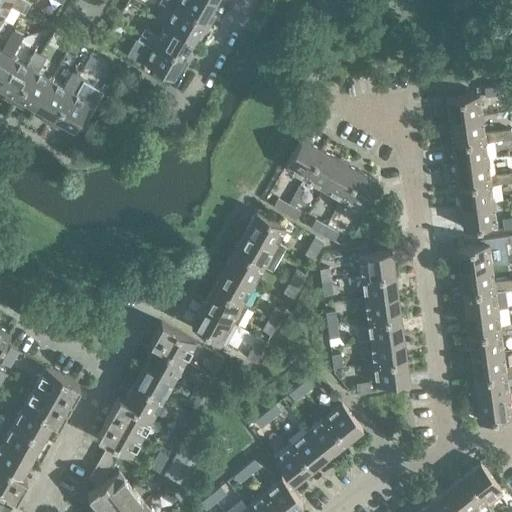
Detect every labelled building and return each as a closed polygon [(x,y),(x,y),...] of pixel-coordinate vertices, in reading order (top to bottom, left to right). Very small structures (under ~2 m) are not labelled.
[(0,0),(0,14),(2,16),(10,3),(11,0),(0,0)] [(20,0),(17,7),(25,11),(30,0),(20,0)] [(166,21),(194,36),(199,27),(205,30),(211,21),(177,2),(177,0),(168,0),(166,3),(174,8),(166,21)] [(214,0),(177,0),(177,2),(211,21),(216,11),(210,8),(214,0)] [(135,29),(118,19),(114,27),(131,37),(135,29)] [(166,21),(159,34),(155,39),(189,58),(195,49),(189,46),(194,36),(166,21)] [(145,41),(151,30),(144,25),(137,37),(145,41)] [(151,30),(145,41),(152,45),(144,59),(172,75),(178,65),(184,68),(189,58),(155,39),(159,34),(151,30)] [(94,80),(107,59),(74,38),(57,65),(70,73),(73,68),(94,80)] [(0,80),(14,56),(0,47),(0,80)] [(31,56),(42,62),(47,55),(35,48),(31,56)] [(14,56),(0,80),(0,84),(8,89),(4,96),(13,101),(33,66),(38,69),(42,62),(31,56),(27,63),(14,56)] [(52,77),(38,69),(33,66),(13,101),(22,106),(26,100),(35,105),(52,77)] [(69,77),(80,83),(84,76),(73,69),(69,77)] [(52,77),(35,105),(45,110),(42,116),(51,122),(70,88),(76,91),(80,83),(69,77),(65,84),(52,77)] [(499,90),(498,81),(485,83),(486,92),(499,90)] [(70,88),(51,122),(60,127),(64,121),(74,127),(90,99),(76,91),(70,88)] [(446,94),(449,116),(482,112),(479,90),(446,94)] [(484,129),(482,112),(449,116),(452,138),(511,130),(510,126),(484,129)] [(511,135),(511,130),(452,138),(455,159),(488,155),(486,138),(511,135)] [(285,164),(304,175),(321,145),(301,134),(285,164)] [(304,175),(323,186),(340,156),(321,145),(304,175)] [(511,169),(490,172),(488,155),(455,159),(458,181),(511,173),(511,169)] [(323,186),(342,196),(359,166),(340,156),(323,186)] [(362,207),(379,177),(359,166),(342,196),(362,207)] [(492,182),(511,178),(511,173),(458,181),(461,202),(494,198),(492,182)] [(273,203),(285,210),(289,201),(278,195),(273,203)] [(497,220),(494,198),(461,202),(464,225),(497,220)] [(285,210),(296,216),(301,208),(289,201),(285,210)] [(244,228),(282,249),(286,244),(277,239),(285,225),(256,208),(244,228)] [(511,214),(503,216),(504,225),(511,224),(511,214)] [(310,225),(322,231),(327,223),(315,216),(310,225)] [(322,231),(334,238),(339,229),(327,223),(322,231)] [(282,249),(244,228),(234,247),(263,264),(264,263),(272,268),(282,249)] [(509,241),(508,231),(495,233),(496,243),(509,241)] [(304,252),(313,257),(323,239),(314,234),(304,252)] [(457,245),(460,267),(493,263),(490,240),(457,245)] [(263,264),(234,247),(223,266),(253,282),(263,264)] [(363,274),(395,270),(392,247),(360,252),(363,274)] [(496,284),(495,279),(493,263),(460,267),(462,289),(496,284)] [(322,279),(332,278),(330,264),(321,266),(322,279)] [(253,282),(223,266),(212,285),(242,301),(253,282)] [(289,278),(298,283),(305,271),(296,266),(289,278)] [(395,270),(363,274),(365,296),(398,291),(395,270)] [(496,284),(462,289),(465,310),(498,305),(499,306),(507,305),(505,288),(509,287),(508,277),(495,279),(496,284)] [(298,283),(289,278),(282,290),(291,295),(298,283)] [(332,278),(322,279),(324,292),(334,291),(332,278)] [(202,303),(237,323),(247,304),(242,301),(212,285),(202,303)] [(365,296),(368,317),(401,313),(398,291),(365,296)] [(237,323),(202,303),(191,322),(221,339),(232,320),(237,323)] [(268,315),(277,320),(283,309),(274,304),(268,315)] [(465,310),(468,331),(501,327),(501,322),(499,306),(498,305),(465,310)] [(326,309),(328,323),(337,321),(336,307),(326,309)] [(368,317),(371,339),(404,334),(401,313),(368,317)] [(277,320),(268,315),(261,328),(270,333),(277,320)] [(151,338),(156,341),(185,358),(196,339),(161,319),(151,338)] [(501,327),(468,331),(471,353),(504,348),(502,331),(511,329),(511,320),(501,322),(501,327)] [(328,323),(330,335),(339,333),(337,321),(328,323)] [(0,323),(0,345),(9,329),(0,323)] [(374,360),(406,356),(404,334),(371,339),(374,360)] [(145,361),(174,377),(185,358),(156,341),(145,361)] [(246,354),(255,360),(262,348),(253,342),(246,354)] [(9,364),(18,348),(9,343),(0,359),(9,364)] [(511,363),(506,365),(504,348),(471,353),(474,374),(511,369),(511,363)] [(224,354),(216,350),(206,366),(215,371),(224,354)] [(332,351),(334,365),(343,364),(341,350),(332,351)] [(406,356),(374,360),(377,383),(409,378),(406,356)] [(134,379),(163,396),(174,377),(145,361),(134,379)] [(34,382),(68,401),(79,382),(45,363),(34,382)] [(511,373),(511,369),(474,374),(477,396),(510,391),(508,374),(511,373)] [(309,374),(300,382),(305,389),(315,382),(309,374)] [(194,388),(202,393),(209,382),(200,377),(194,388)] [(163,396),(134,379),(124,398),(153,415),(163,396)] [(357,381),(358,391),(371,389),(370,379),(357,381)] [(68,401),(34,382),(23,401),(52,417),(58,420),(68,401)] [(300,382),(289,391),(295,398),(305,389),(300,382)] [(202,393),(194,388),(187,400),(196,405),(202,393)] [(511,413),(511,407),(510,391),(477,396),(480,418),(511,413)] [(107,414),(142,434),(153,415),(124,398),(118,395),(107,414)] [(342,400),(341,400),(325,413),(345,440),(363,426),(342,400)] [(52,417),(23,401),(13,420),(42,436),(52,417)] [(276,401),(265,409),(271,416),(282,408),(276,401)] [(265,409),(255,418),(261,425),(271,416),(265,409)] [(173,426),(181,431),(189,417),(180,412),(173,426)] [(325,413),(308,427),(328,453),(345,440),(325,413)] [(142,434),(107,414),(97,433),(131,453),(142,434)] [(42,436),(13,420),(3,438),(32,454),(42,436)] [(181,431),(173,426),(165,439),(173,444),(181,431)] [(291,440),(311,466),(328,453),(308,427),(291,440)] [(0,443),(0,460),(21,473),(32,454),(3,438),(0,443)] [(163,472),(177,480),(185,485),(204,451),(183,438),(163,472)] [(311,466),(291,440),(273,454),(294,480),(311,466)] [(104,511),(133,511),(146,502),(119,468),(108,476),(106,473),(118,452),(106,445),(90,474),(98,484),(88,492),(104,511)] [(159,469),(168,453),(160,449),(151,464),(159,469)] [(254,456),(244,464),(251,472),(261,464),(254,456)] [(481,459),(463,473),(484,499),(502,485),(481,459)] [(27,476),(21,473),(0,460),(0,487),(15,496),(27,476)] [(244,464),(234,473),(240,480),(251,472),(244,464)] [(463,473),(446,486),(467,511),(484,499),(463,473)] [(290,511),(303,502),(282,475),(265,489),(282,511),(290,511)] [(221,483),(211,491),(217,499),(227,491),(221,483)] [(430,500),(439,511),(467,511),(446,486),(430,500)] [(282,511),(265,489),(248,503),(255,511),(282,511)] [(211,491),(200,499),(206,507),(217,499),(211,491)] [(0,495),(0,509),(4,511),(6,511),(12,502),(0,495)] [(414,511),(439,511),(430,500),(414,511)] [(154,511),(146,502),(133,511),(154,511)] [(255,511),(248,503),(236,511),(255,511)]
